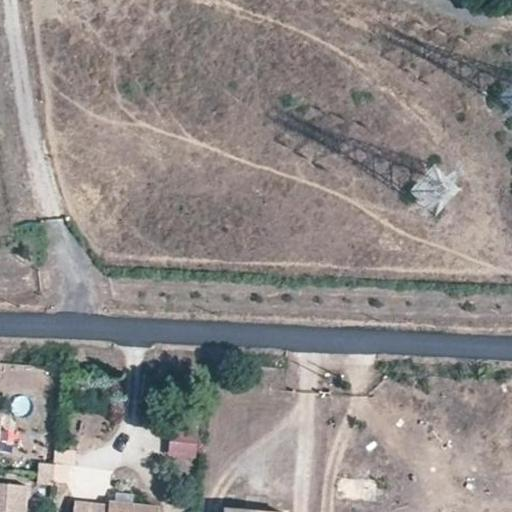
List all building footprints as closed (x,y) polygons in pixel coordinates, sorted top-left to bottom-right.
[(169,458),(200,459),(201,430),(171,429),(169,458)] [(55,464),(40,464),(39,486),(74,487),(75,451),(55,451),(55,464)] [(27,511),(30,485),(0,482),(0,511),(27,511)] [(134,502),(135,493),(116,491),(115,500),(134,502)] [(160,511),(162,505),(134,502),(115,500),(109,499),(108,505),(90,503),(88,511),(160,511)] [(88,511),(90,503),(74,500),(72,511),(88,511)]
